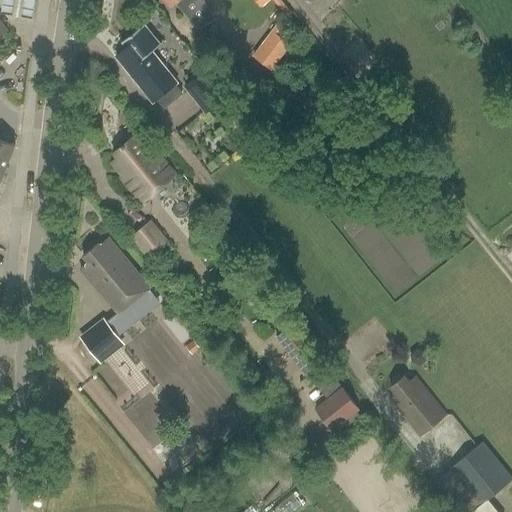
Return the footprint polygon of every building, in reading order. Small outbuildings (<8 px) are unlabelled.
[(7,0),(4,20),(37,25),(40,0),(7,0)] [(253,0),(260,8),(270,0),(253,0)] [(123,45),(124,44),(128,48),(116,57),(153,104),(158,101),(165,109),(183,94),(176,86),(178,84),(153,53),(162,45),(162,44),(160,45),(145,26),(152,21),(151,20),(122,43),(123,45)] [(291,45),(272,32),(253,57),(271,71),(291,45)] [(203,71),(185,85),(207,113),(225,99),(203,71)] [(120,179),(142,205),(176,175),(157,153),(156,154),(139,133),(113,155),(117,160),(112,165),(123,177),(120,179)] [(0,183),(15,146),(0,140),(0,183)] [(149,224),(132,239),(150,260),(167,246),(149,224)] [(81,269),(119,316),(150,289),(108,238),(100,245),(99,244),(83,257),(88,263),(81,269)] [(104,321),(81,339),(98,361),(121,343),(104,321)] [(294,324),(276,339),(308,379),(310,377),(328,399),(315,409),(333,432),(339,427),(346,436),(365,421),(358,413),(361,410),(325,365),(327,364),(294,324)] [(420,366),(427,361),(426,352),(417,349),(410,354),(412,363),(420,366)] [(416,378),(410,383),(405,376),(390,388),(395,395),(390,399),(420,437),(446,416),(416,378)] [(511,480),(511,476),(484,443),(436,481),(461,511),(500,511),(490,499),(511,480)]
